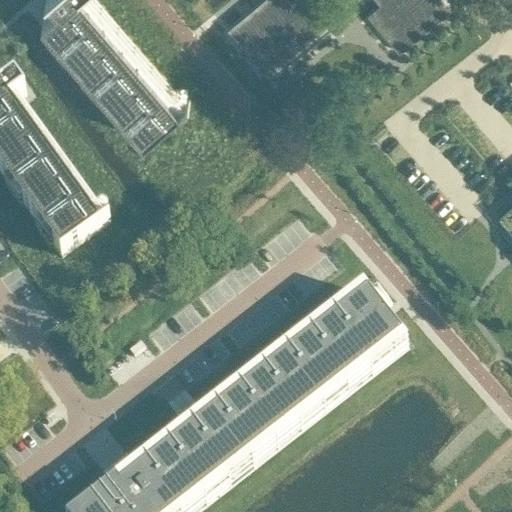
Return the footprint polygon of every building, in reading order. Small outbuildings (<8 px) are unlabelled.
[(58,8),(43,21),(52,32),(69,51),(86,70),(90,67),(106,86),(102,89),(105,92),(119,109),(123,106),(140,125),(135,128),(145,139),(190,100),(189,99),(180,107),(98,11),(88,0),(51,0),(57,6),(58,8)] [(267,0),(261,0),(253,7),(274,32),(286,22),(267,0)] [(288,0),(267,0),(286,22),(298,12),(288,0)] [(309,0),(288,0),(298,12),(311,2),(309,0)] [(384,0),(380,4),(368,14),(378,27),(404,6),(398,0),(384,0)] [(410,0),(404,6),(414,18),(436,0),(410,0)] [(440,0),(436,0),(414,18),(424,31),(449,11),(440,0)] [(311,2),(298,12),(319,37),(332,27),(311,2)] [(404,6),(378,27),(389,39),(414,18),(404,6)] [(253,7),(241,18),(261,43),(274,32),(253,7)] [(298,12),(286,22),(307,47),(319,37),(298,12)] [(241,18),(228,28),(249,53),(261,43),(241,18)] [(414,18),(389,39),(399,52),(424,31),(414,18)] [(286,22),(274,32),(294,58),(307,47),(286,22)] [(274,32),(261,43),(282,68),(294,58),(274,32)] [(261,43),(249,53),(269,78),(282,68),(261,43)] [(0,173),(9,186),(14,183),(29,203),(24,207),(39,228),(44,225),(58,245),(54,248),(62,260),(111,225),(110,224),(107,226),(101,230),(12,108),(18,103),(27,97),(16,82),(0,93),(0,173)] [(116,490),(87,511),(191,511),(404,345),(370,301),(121,496),(116,490)] [(480,409),(493,401),(484,386),(471,394),(480,409)]
